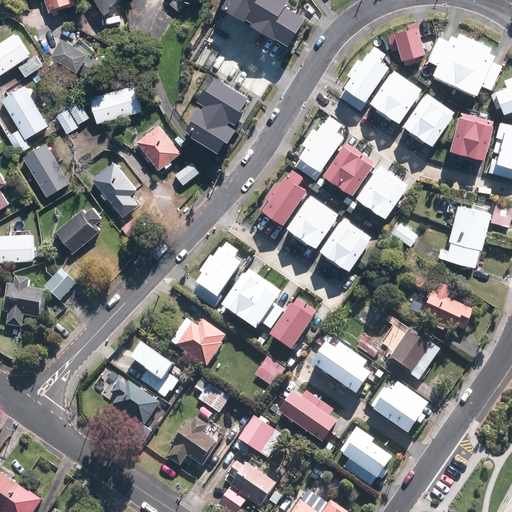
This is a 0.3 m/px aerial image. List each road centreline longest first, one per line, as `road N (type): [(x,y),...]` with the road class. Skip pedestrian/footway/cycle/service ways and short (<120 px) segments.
road 1 (residential): [(511,192),(420,167),(302,86)]
road 2 (residential): [(511,338),(396,511)]
road 3 (residential): [(77,353),(212,209)]
road 4 (residential): [(32,415),(171,511)]
road 5 (residential): [(212,209),(340,298)]
road 6 (residential): [(212,209),(302,86)]
road 7 (residential): [(302,86),(336,35),(391,0)]
